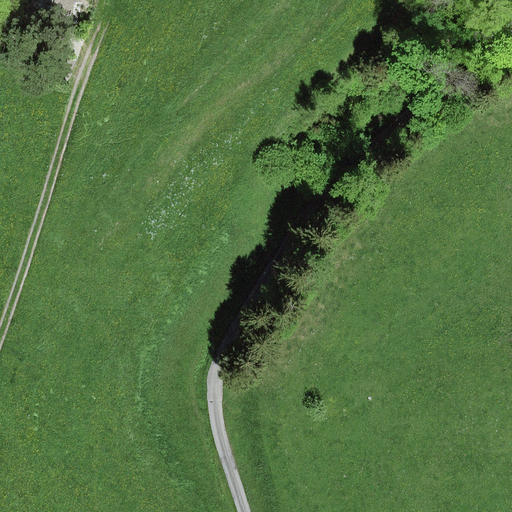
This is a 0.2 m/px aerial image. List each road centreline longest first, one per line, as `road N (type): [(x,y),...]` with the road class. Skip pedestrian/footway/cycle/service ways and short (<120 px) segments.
road 1 (unclassified): [(242,511),(215,405),(219,355),(261,281),(300,216),(409,113),(511,61)]
road 2 (track): [(0,360),(117,6)]
